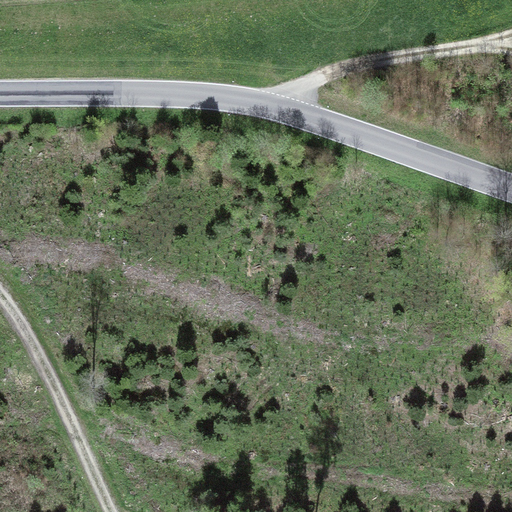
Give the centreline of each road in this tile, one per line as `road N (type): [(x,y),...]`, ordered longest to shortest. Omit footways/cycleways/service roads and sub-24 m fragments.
road 1 (tertiary): [(511,190),(233,98),(0,93)]
road 2 (track): [(511,36),(329,71),(285,110)]
road 3 (track): [(111,511),(60,390),(0,295)]
